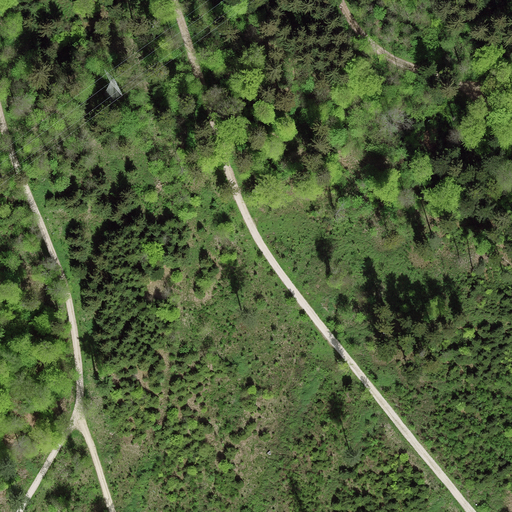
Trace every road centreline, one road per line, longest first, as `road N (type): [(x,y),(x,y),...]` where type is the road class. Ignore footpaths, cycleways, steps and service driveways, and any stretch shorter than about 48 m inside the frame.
road 1 (track): [(173,0),(246,214),(307,308),(472,511)]
road 2 (track): [(0,102),(77,343),(76,399),(65,432),(18,511)]
road 3 (track): [(342,0),(351,25),(390,59),(511,83)]
